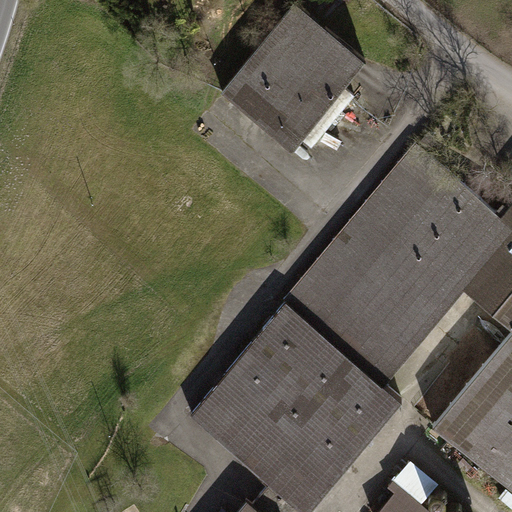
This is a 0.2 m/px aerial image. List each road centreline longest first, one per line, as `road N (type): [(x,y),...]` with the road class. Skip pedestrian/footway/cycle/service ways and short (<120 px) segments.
road 1 (unknown): [(473,58),(169,427)]
road 2 (unclassified): [(511,84),(402,0)]
